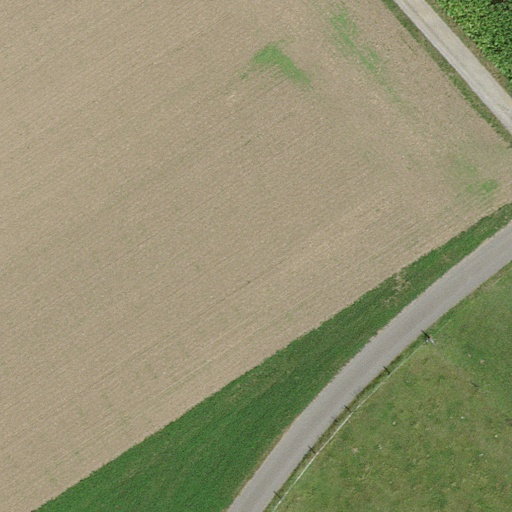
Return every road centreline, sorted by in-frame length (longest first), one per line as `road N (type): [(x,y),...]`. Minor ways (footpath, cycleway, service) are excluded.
road 1 (track): [(511,248),(276,457),(237,511)]
road 2 (track): [(511,111),(407,0)]
